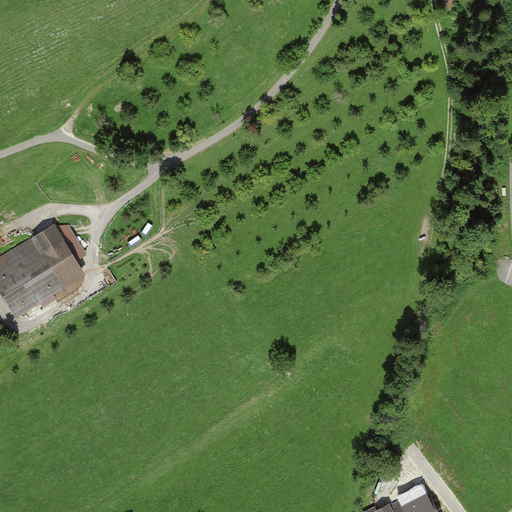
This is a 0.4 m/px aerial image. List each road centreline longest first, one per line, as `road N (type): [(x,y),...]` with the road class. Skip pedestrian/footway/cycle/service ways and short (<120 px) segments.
road 1 (unclassified): [(0,155),(59,138),(135,161),(186,156),(278,89),(340,0)]
road 2 (track): [(433,0),(449,72),(450,126),(419,297)]
road 3 (track): [(203,0),(97,87),(59,138)]
